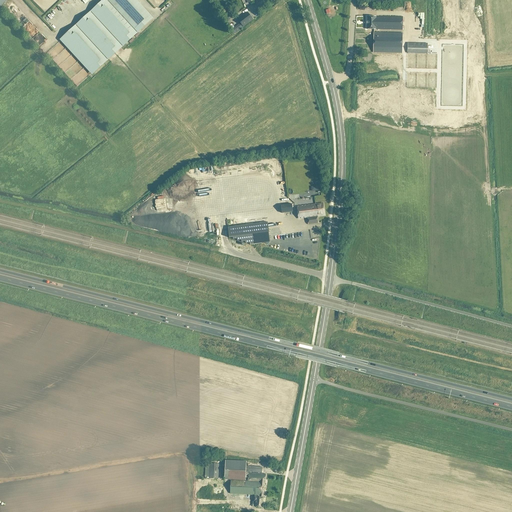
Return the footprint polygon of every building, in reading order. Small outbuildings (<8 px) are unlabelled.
[(56,5),(53,7),(57,12),(66,19),(67,17),(63,14),(64,12),(62,10),(59,6),(65,11),(68,15),(69,15),(73,18),(76,13),(74,11),(71,13),(69,12),(77,6),(75,3),(72,1),(73,0),(58,0),(57,1),(61,6),(57,4),(56,5)] [(153,17),(137,0),(103,0),(60,40),(91,74),(153,17)] [(17,6),(12,10),(27,28),(32,24),(17,6)] [(247,12),(238,19),(243,26),(252,19),(247,12)] [(402,30),(403,17),(367,16),(367,29),(402,30)] [(35,38),(41,43),(46,38),(40,32),(39,34),(35,38)] [(402,33),(374,32),(373,52),(402,53),(402,33)] [(407,43),(407,49),(404,49),(404,55),(409,55),(409,53),(427,53),(428,43),(407,43)] [(293,212),(292,203),(281,205),(282,213),(293,212)] [(308,224),(318,223),(317,216),(324,215),(323,203),(297,206),(298,218),(307,217),(308,224)] [(241,242),(245,241),(246,243),(250,242),(250,244),(270,242),(267,222),(228,226),(229,237),(233,237),(233,239),(237,238),(237,240),(241,240),(241,242)] [(154,223),(153,230),(164,232),(165,226),(154,223)] [(180,481),(192,480),(191,468),(189,468),(188,458),(179,458),(180,481)] [(263,495),(266,474),(261,473),(262,467),(246,466),(246,461),(225,460),(224,480),(230,480),(230,493),(254,494),(254,497),(254,496),(254,500),(253,500),(252,506),(255,507),(262,508),(263,497),(263,495)] [(219,464),(206,463),(205,478),(218,479),(219,464)]
